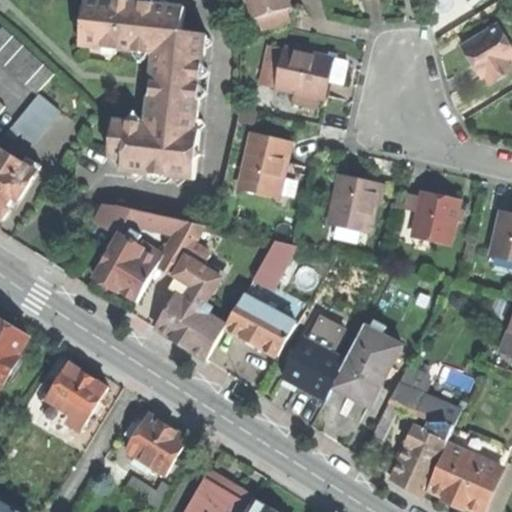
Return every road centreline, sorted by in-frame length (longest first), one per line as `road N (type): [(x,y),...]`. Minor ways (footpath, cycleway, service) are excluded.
road 1 (secondary): [(0,274),(374,511)]
road 2 (residential): [(511,164),(399,133),(403,68)]
road 3 (unknown): [(162,378),(76,511)]
